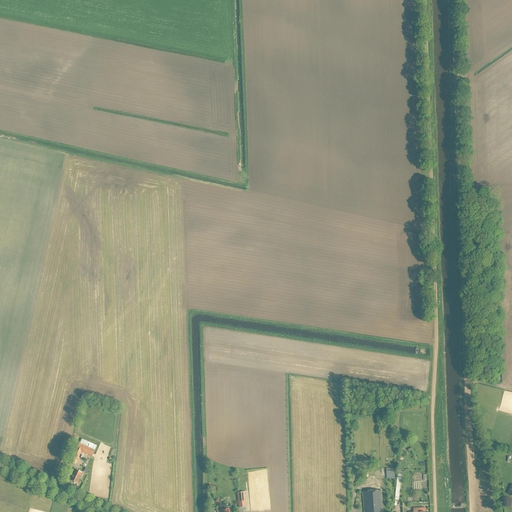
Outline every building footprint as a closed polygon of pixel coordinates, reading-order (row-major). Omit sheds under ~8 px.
[(97,446),(82,439),(79,444),(95,451),(97,446)] [(93,457),(95,451),(79,444),(71,463),(75,465),(81,452),(93,457)] [(387,479),(395,478),(395,469),(387,469),(387,479)] [(77,484),(82,474),(76,470),(70,481),(77,484)] [(365,511),(383,511),(381,491),(363,493),(364,511),(366,511),(365,511)] [(237,493),(239,508),(246,507),(245,492),(237,493)]
